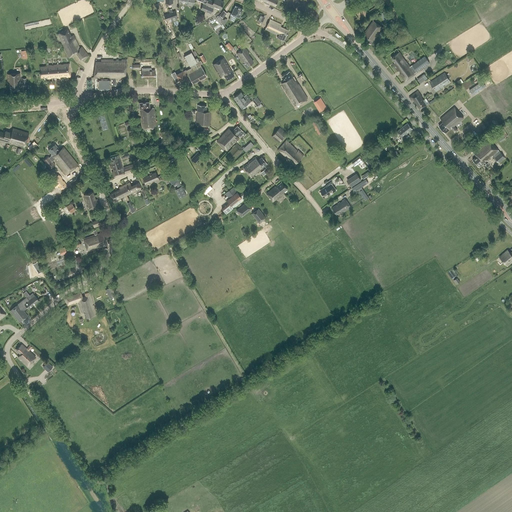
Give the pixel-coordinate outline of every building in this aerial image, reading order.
[(206,13),(208,7),(211,0),(210,0),(197,0),(204,3),(201,11),(206,13)] [(213,0),(213,1),(211,0),(208,7),(213,9),(214,7),(221,9),(224,2),(218,0),(213,0)] [(234,21),(236,16),(239,17),(243,9),(236,5),(229,19),(234,21)] [(171,8),(169,9),(169,10),(171,15),(172,18),(173,21),(178,19),(177,17),(177,16),(175,11),(172,12),(171,8)] [(170,13),(164,15),(166,20),(172,18),(171,15),(169,10),(169,9),(168,9),(170,13)] [(391,18),(386,9),(380,14),(385,22),(391,18)] [(284,41),(289,30),(281,27),(281,25),(270,20),(265,30),(278,36),(278,34),(280,34),(278,38),(284,41)] [(370,45),(382,28),(372,21),(362,35),(364,36),(362,39),(370,45)] [(82,60),(89,56),(81,47),(80,48),(73,35),(71,35),(67,29),(57,34),(59,38),(60,38),(69,58),(74,55),(73,52),(75,51),(82,60)] [(246,68),(254,62),(249,55),(250,54),(245,48),(237,53),(244,63),(243,64),(246,68)] [(191,66),(191,68),(186,70),(186,69),(176,74),(180,82),(187,78),(188,81),(191,80),(193,83),(207,76),(200,64),(202,63),(201,60),(199,61),(197,58),(195,59),(191,52),(184,56),(190,67),(191,66)] [(398,53),(391,58),(394,63),(392,64),(397,72),(400,70),(402,73),(399,75),(405,82),(415,74),(414,74),(417,72),(430,63),(424,56),(409,68),(404,61),(404,62),(400,57),(401,57),(398,53)] [(227,80),(234,75),(224,58),(213,64),(220,77),(224,75),(227,80)] [(96,62),(94,78),(95,78),(95,89),(98,89),(98,90),(111,89),(111,85),(116,85),(116,78),(125,78),(127,62),(127,60),(105,60),(105,62),(96,62)] [(60,64),(54,65),(53,65),(51,66),(51,65),(46,66),(39,67),(40,78),(46,78),(46,79),(49,78),(50,77),(55,77),(55,78),(59,77),(60,76),(66,75),(66,77),(71,76),(69,63),(63,64),(60,65),(60,64)] [(155,78),(156,70),(142,71),(143,78),(155,78)] [(295,106),(307,98),(294,76),(293,77),(289,71),(282,76),(285,82),(281,84),(295,106)] [(445,72),(430,82),(436,92),(451,82),(445,72)] [(19,82),(20,82),(20,73),(6,74),(7,82),(10,84),(10,90),(19,89),(19,85),(20,85),(19,82)] [(419,78),(422,83),(430,78),(426,73),(419,78)] [(477,92),(475,90),(484,84),(482,81),(480,83),(472,88),(469,90),(473,95),(475,94),(477,92)] [(242,108),(251,101),(246,94),(244,96),(241,92),(234,97),(242,108)] [(413,100),(414,100),(415,102),(420,109),(426,105),(429,103),(426,99),(423,101),(417,92),(410,97),(409,97),(410,97),(412,101),(413,100)] [(321,98),(314,102),(320,112),(327,108),(321,98)] [(140,112),(141,128),(156,127),(154,108),(150,108),(149,102),(139,103),(140,109),(141,109),(141,112),(140,112)] [(210,126),(211,112),(206,112),(206,106),(197,105),(196,125),(210,126)] [(443,122),(439,126),(445,133),(449,130),(451,128),(454,132),(458,129),(454,126),(463,118),(454,107),(440,119),(443,122)] [(318,119),(312,123),(320,136),(325,133),(318,119)] [(406,133),(412,129),(407,123),(396,131),(402,139),(407,135),(406,133)] [(232,132),(229,129),(217,141),(227,151),(239,138),(238,137),(240,136),(244,133),(237,126),(232,132)] [(500,131),(495,134),(500,142),(505,139),(504,138),(508,136),(502,126),(498,128),(500,131)] [(287,134),(280,127),(272,137),(279,143),(287,134)] [(0,140),(25,147),(28,133),(13,129),(11,133),(5,131),(4,133),(0,132),(0,140)] [(296,164),(304,155),(299,150),(298,151),(287,140),(278,149),(286,156),(287,155),(289,157),(288,158),(290,160),(291,159),(296,164)] [(499,151),(498,152),(488,140),(474,153),(477,156),(472,161),(478,168),(493,156),(499,164),(505,159),(499,151)] [(237,143),(228,152),(235,159),(244,150),(237,143)] [(51,155),(51,156),(49,157),(48,156),(43,160),(50,169),(55,165),(52,161),(54,159),(67,174),(78,165),(63,147),(60,150),(55,144),(48,150),(52,154),(51,155)] [(251,147),(248,144),(244,147),(243,149),(246,152),(248,151),(251,147)] [(114,177),(125,174),(119,155),(110,158),(111,162),(110,162),(111,165),(110,165),(114,177)] [(251,177),(267,164),(261,157),(258,160),(255,157),(243,167),(251,177)] [(362,157),(355,162),(357,165),(364,160),(362,157)] [(134,170),(132,164),(124,167),(125,173),(134,170)] [(172,184),(178,180),(174,171),(167,174),(172,184)] [(146,185),(159,180),(156,172),(153,174),(152,173),(142,177),(146,185)] [(360,180),(356,174),(347,180),(351,186),(360,180)] [(60,176),(54,180),(55,182),(53,184),(55,188),(58,186),(61,190),(67,186),(64,181),(62,179),(60,175),(60,176)] [(324,197),(331,192),(332,193),(336,190),(331,183),(332,182),(330,180),(325,183),(327,186),(320,190),(324,197)] [(364,180),(352,188),(355,192),(367,184),(364,180)] [(122,186),(127,195),(135,191),(141,187),(138,182),(131,185),(130,183),(122,186)] [(283,192),(288,189),(282,182),(276,187),(276,186),(267,193),(273,201),(284,193),(283,192)] [(120,199),(127,195),(122,186),(119,188),(120,190),(117,191),(110,195),(113,202),(115,201),(114,201),(119,198),(120,199)] [(181,186),(174,190),(179,199),(186,195),(181,186)] [(249,195),(245,190),(240,195),(233,187),(225,193),(228,198),(226,200),(229,203),(222,209),(226,214),(233,208),(233,207),(249,195)] [(363,189),(359,192),(364,198),(367,196),(363,189)] [(89,210),(100,206),(97,199),(96,199),(93,192),(84,195),(89,210)] [(336,214),(341,211),(343,213),(351,208),(345,199),(342,201),(342,202),(340,203),(340,202),(338,204),(332,208),(336,214)] [(242,216),(251,209),(246,202),(237,210),(242,216)] [(66,207),(71,214),(76,211),(72,203),(66,207)] [(258,208),(252,213),(259,222),(266,218),(258,208)] [(101,219),(92,222),(94,228),(103,225),(101,219)] [(103,233),(98,235),(96,230),(94,231),(95,235),(83,239),(87,251),(107,245),(103,233)] [(71,242),(64,245),(68,252),(81,245),(79,240),(71,243),(71,242)] [(511,250),(510,253),(508,250),(500,257),(508,266),(511,262),(511,250)] [(34,263),(33,264),(39,273),(43,271),(36,260),(33,262),(34,263)] [(457,278),(451,282),(454,286),(460,282),(457,278)] [(107,289),(112,298),(116,295),(112,286),(107,289)] [(27,298),(33,306),(39,302),(35,296),(33,294),(30,297),(26,291),(24,293),(27,298)] [(85,317),(96,314),(90,293),(84,294),(85,297),(82,298),(81,292),(65,298),(67,305),(79,302),(82,313),(84,312),(85,317)] [(27,298),(10,310),(19,322),(28,316),(23,311),(27,308),(29,309),(33,306),(27,298)] [(36,357),(29,351),(22,344),(16,350),(21,354),(18,357),(27,366),(36,357)] [(53,367),(47,362),(43,367),(48,372),(53,367)]
